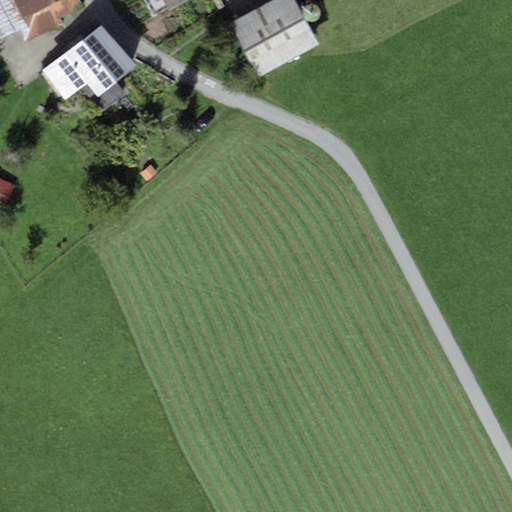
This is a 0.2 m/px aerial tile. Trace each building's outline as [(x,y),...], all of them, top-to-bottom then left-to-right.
[(81,0),(0,0),(0,43),(2,47),(27,34),(35,48),(92,19),(81,0)] [(164,0),(144,0),(152,13),(167,4),(164,0)] [(164,0),(167,4),(170,10),(188,0),(164,0)] [(297,0),(278,0),(232,23),(259,76),(320,46),(297,0)] [(103,25),(45,71),(67,99),(88,83),(99,97),(137,67),(103,25)] [(0,179),(0,205),(7,208),(16,185),(0,179)]
